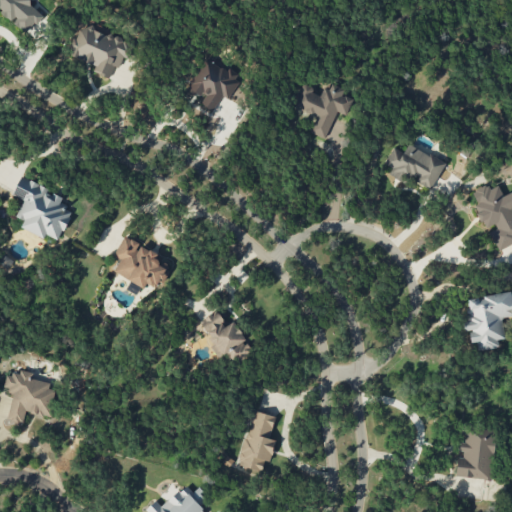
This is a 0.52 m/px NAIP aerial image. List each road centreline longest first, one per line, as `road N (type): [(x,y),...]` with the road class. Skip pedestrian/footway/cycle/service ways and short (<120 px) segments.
road 1 (residential): [(357,511),(364,476),(360,353),(345,300),(195,162),(87,117),(0,62)]
road 2 (residential): [(0,90),(147,170),(242,235),(304,303),(324,350),(334,473),(328,511)]
road 3 (residential): [(326,374),(359,371),(394,351),(415,314),(405,263),(374,234),(332,226),(270,262)]
